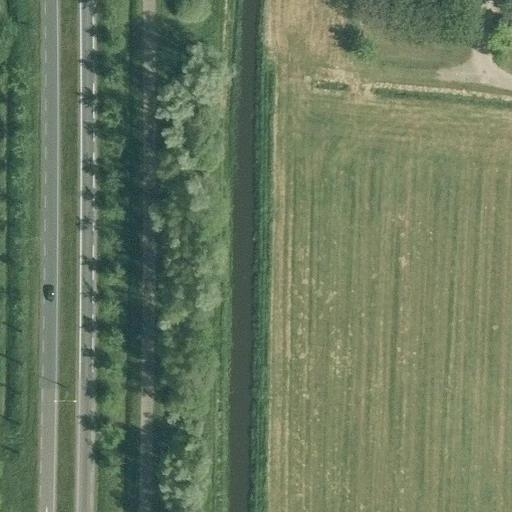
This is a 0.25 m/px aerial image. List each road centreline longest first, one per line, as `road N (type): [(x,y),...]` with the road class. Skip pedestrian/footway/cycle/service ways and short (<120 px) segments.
road 1 (primary): [(42,0),(44,511)]
road 2 (primary): [(84,511),(82,0)]
